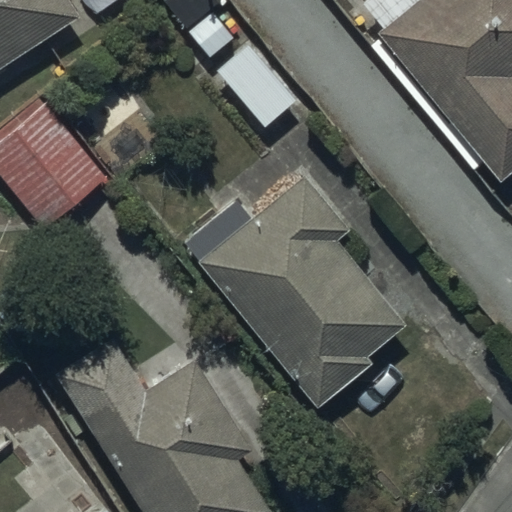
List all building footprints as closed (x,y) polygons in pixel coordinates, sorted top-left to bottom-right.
[(0,0),(0,55),(79,4),(76,0),(0,0)] [(306,94),(230,0),(189,0),(161,23),(253,136),(306,94)] [(374,22),(496,169),(511,155),(511,0),(364,0),(379,18),(374,22)] [(42,90),(0,123),(0,166),(42,219),(105,168),(42,90)] [(236,188),(183,231),(315,394),(368,351),(363,346),(402,315),(333,229),(348,218),(302,161),(249,204),(236,188)] [(111,325),(52,363),(147,511),(253,511),(269,502),(235,448),(249,439),(190,348),(144,377),(111,325)] [(112,511),(103,502),(89,511),(112,511)]
